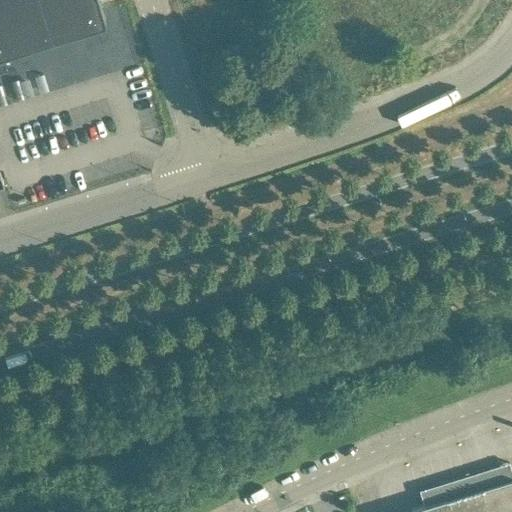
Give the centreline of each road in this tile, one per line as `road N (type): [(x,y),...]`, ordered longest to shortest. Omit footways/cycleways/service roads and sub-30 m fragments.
road 1 (tertiary): [(0,367),(511,208)]
road 2 (tertiary): [(511,150),(0,306)]
road 3 (unclassified): [(249,511),(382,448),(511,402)]
road 4 (unclassified): [(0,243),(165,191),(193,172)]
road 5 (unclassified): [(150,0),(195,142),(193,172)]
